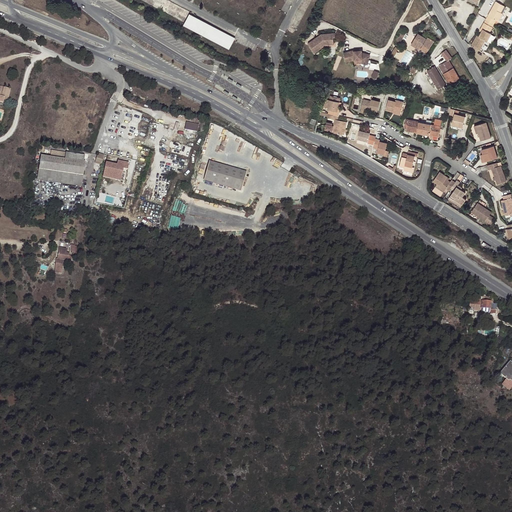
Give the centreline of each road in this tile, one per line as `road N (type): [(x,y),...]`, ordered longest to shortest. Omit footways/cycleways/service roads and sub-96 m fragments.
road 1 (secondary): [(162,81),(368,202)]
road 2 (tertiary): [(417,193),(273,118),(265,126)]
road 3 (secondary): [(368,202),(511,295)]
road 4 (secondary): [(368,202),(265,126)]
